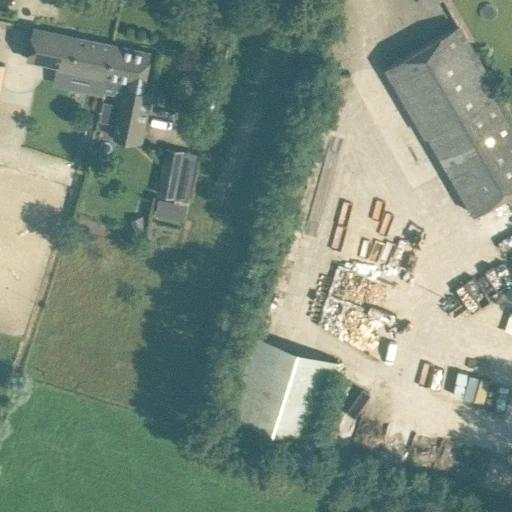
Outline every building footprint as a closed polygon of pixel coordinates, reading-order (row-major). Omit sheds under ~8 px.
[(386,66),(426,135),(428,133),(473,213),(511,190),(511,110),(482,59),(461,23),(386,66)] [(26,59),(106,76),(107,75),(113,44),(33,27),(26,59)] [(107,75),(106,76),(127,80),(126,84),(124,84),(113,136),(140,142),(150,92),(141,90),(143,83),(150,51),(113,44),(107,75)] [(38,141),(76,149),(81,124),(43,116),(38,141)] [(166,146),(158,192),(175,195),(183,149),(166,146)] [(490,263),(469,283),(486,300),(507,280),(490,263)] [(339,358),(289,342),(261,334),(231,427),(313,451),(316,441),(313,441),(339,358)] [(445,364),(438,388),(460,394),(467,370),(445,364)]
